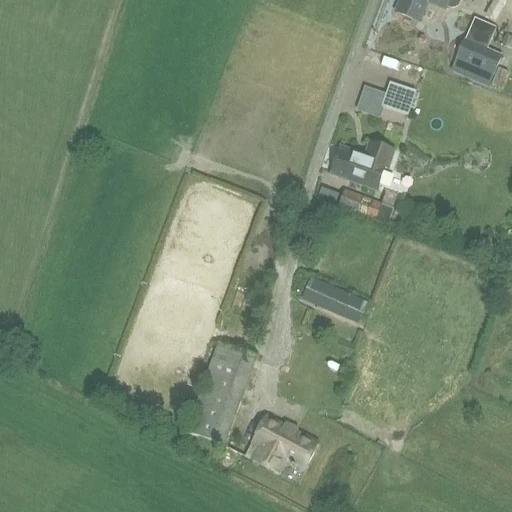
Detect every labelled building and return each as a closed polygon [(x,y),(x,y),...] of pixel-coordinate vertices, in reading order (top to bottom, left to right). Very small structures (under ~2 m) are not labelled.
[(402,0),(397,13),(418,22),(427,1),(445,10),(446,8),(451,9),(454,9),(459,7),(461,0),(402,0)] [(451,72),(489,89),(503,57),(487,50),(496,29),(475,19),(466,41),(465,40),(451,72)] [(416,93),(390,84),(382,109),(408,117),(416,93)] [(356,153),(339,147),(330,174),(377,190),(384,170),(389,171),(396,151),(368,142),(363,157),(356,155),(356,153)] [(394,210),(344,191),(338,208),(387,227),(394,210)] [(367,304),(311,279),(302,301),(358,325),(367,304)] [(226,450),(257,357),(217,343),(185,436),(226,450)] [(318,444),(266,417),(253,443),(261,447),(253,462),(278,475),(285,461),(304,471),(318,444)]
